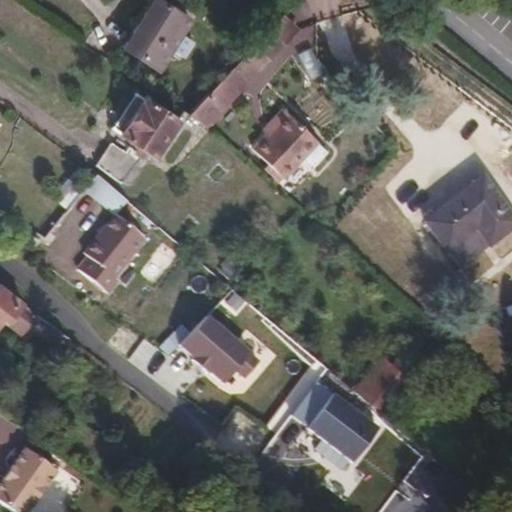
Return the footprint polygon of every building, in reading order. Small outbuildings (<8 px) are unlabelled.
[(190,18),(161,0),(155,0),(127,46),(160,67),(172,47),(184,54),(194,39),(182,31),(190,18)] [(190,114),(209,126),(299,26),(284,14),(190,114)] [(114,125),(123,131),(145,97),(137,91),(114,125)] [(145,97),(123,131),(156,154),(179,119),(145,97)] [(270,133),(287,114),(284,111),(266,129),(270,133)] [(290,113),(287,114),(270,133),(255,148),(287,178),(321,141),(290,113)] [(139,159),(114,142),(98,164),(124,181),(139,159)] [(129,199),(98,174),(87,188),(118,215),(129,199)] [(70,209),(87,188),(75,178),(57,199),(70,209)] [(511,212),(485,178),(429,221),(450,248),(479,226),(492,242),(511,226),(511,212)] [(115,217),(87,253),(90,255),(78,270),(109,292),(120,278),(117,275),(143,239),(115,217)] [(19,299),(0,286),(0,322),(4,318),(24,333),(39,315),(19,299)] [(156,341),(166,356),(192,339),(182,324),(156,341)] [(357,391),(384,413),(411,380),(384,359),(357,391)] [(22,445),(0,477),(0,502),(13,511),(24,511),(56,467),(22,445)]
